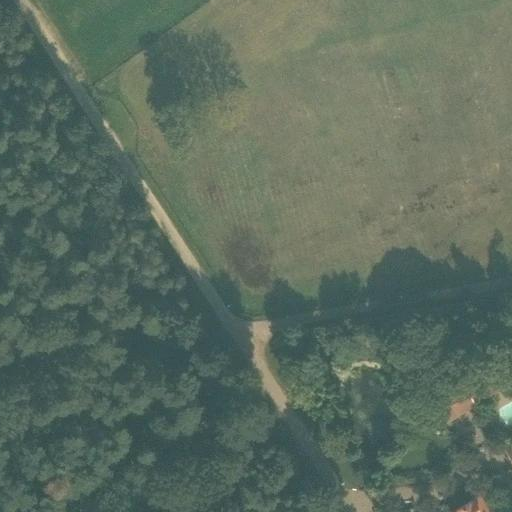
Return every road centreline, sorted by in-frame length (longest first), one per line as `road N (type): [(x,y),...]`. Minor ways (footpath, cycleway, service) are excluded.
road 1 (unclassified): [(234,333),(20,0)]
road 2 (unclassified): [(511,282),(234,333)]
road 3 (track): [(234,333),(0,383)]
road 4 (unclassified): [(349,511),(234,333)]
